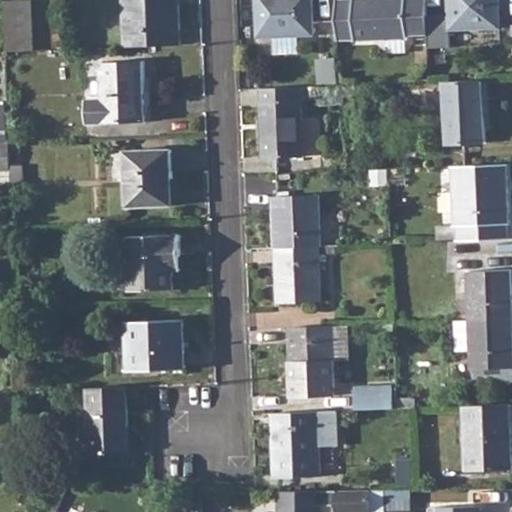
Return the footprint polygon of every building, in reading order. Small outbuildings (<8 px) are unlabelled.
[(31,0),(10,0),(4,0),(5,52),(33,50),(31,0)] [(124,0),(126,47),(181,44),(179,0),(124,0)] [(313,0),(257,0),(258,38),(315,35),(313,0)] [(337,0),(339,38),(356,38),(357,40),(409,38),(409,34),(429,33),(427,0),(337,0)] [(448,0),(449,29),(500,27),(498,0),(448,0)] [(103,99),(88,100),(89,123),(146,121),(143,61),(101,63),(103,99)] [(484,79),(445,81),(447,143),(486,142),(484,79)] [(302,88),(261,90),(264,158),(305,156),(302,88)] [(6,142),(0,142),(0,169),(10,170),(9,142),(6,142)] [(172,149),(126,151),(129,207),(169,205),(168,178),(174,177),(172,149)] [(507,164),(453,166),(455,226),(458,226),(458,241),(509,239),(508,224),(509,223),(507,164)] [(22,165),(11,166),(12,187),(23,187),(22,165)] [(274,196),(276,248),(320,247),(322,246),(321,195),(274,196)] [(173,271),(173,255),(180,255),(179,234),(127,237),(130,291),(173,289),(173,271)] [(320,247),(276,248),(278,303),(321,300),(320,247)] [(511,270),(469,272),(471,321),(511,318),(511,270)] [(511,318),(471,321),(456,321),(457,350),(473,350),(474,381),(499,380),(499,367),(511,366),(511,318)] [(183,319),(129,321),(131,370),(185,367),(183,319)] [(332,326),(289,328),(292,398),(336,396),(332,326)] [(394,408),(393,385),(357,387),(357,409),(394,408)] [(127,386),(88,388),(91,451),(129,450),(127,386)] [(511,414),(511,404),(465,405),(467,471),(511,467),(511,414)] [(337,410),(273,413),(275,477),(321,475),(320,445),(339,444),(337,410)] [(402,475),(380,476),(380,487),(417,486),(416,459),(402,459),(402,475)] [(277,511),(320,511),(320,503),(335,503),(335,511),(370,511),(370,489),(277,490),(277,511)] [(477,511),(477,501),(427,503),(427,511),(477,511)]
